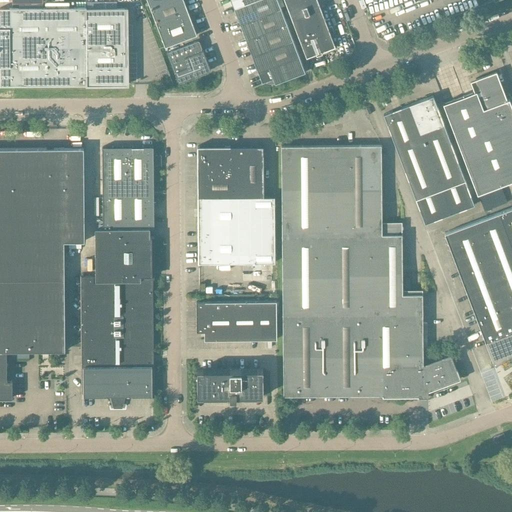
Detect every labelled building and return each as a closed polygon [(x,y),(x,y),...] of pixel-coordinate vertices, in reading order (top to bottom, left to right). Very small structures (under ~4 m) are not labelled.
[(197,34),(183,0),(147,0),(165,46),(197,34)] [(306,72),(278,0),(253,0),(234,7),(257,70),(262,82),(267,80),(267,83),(272,83),(275,82),(275,83),(306,72)] [(335,46),(317,0),(285,0),(307,56),(317,53),(317,54),(322,52),(322,51),(335,46)] [(126,64),(125,8),(87,8),(87,7),(0,7),(0,79),(0,86),(87,85),(128,84),(128,64),(126,64)] [(210,70),(203,50),(202,50),(198,40),(168,51),(175,71),(174,71),(178,82),(210,70)] [(511,180),(511,105),(509,98),(506,99),(496,72),(479,79),(474,88),(475,90),(443,103),(477,193),(511,180)] [(433,95),(383,114),(416,199),(425,222),(474,204),(465,180),(433,95)] [(402,294),(402,234),(382,234),(381,144),(281,145),(284,395),(419,394),(418,396),(419,396),(419,397),(428,397),(428,396),(428,390),(460,378),(450,354),(423,364),(422,294),(402,294)] [(153,146),(102,146),(103,197),(154,197),(153,194),(153,192),(153,191),(153,190),(153,146)] [(273,262),(273,195),(264,195),(264,146),(197,146),(198,262),(273,262)] [(65,350),(64,242),(84,242),(84,147),(0,148),(0,397),(12,397),(12,380),(7,380),(7,351),(65,350)] [(154,197),(103,197),(103,227),(150,227),(154,227),(154,203),(154,197)] [(511,207),(445,233),(472,304),(492,360),(491,361),(494,365),(498,363),(503,360),(507,357),(511,354),(511,207)] [(130,228),(88,228),(89,403),(131,402),(130,228)] [(277,339),(277,301),(196,301),(196,330),(204,330),(204,339),(277,339)] [(263,395),(263,369),(197,370),(198,396),(230,396),(230,399),(236,399),(236,396),(263,395)] [(505,439),(503,433),(493,437),(495,442),(505,439)]
